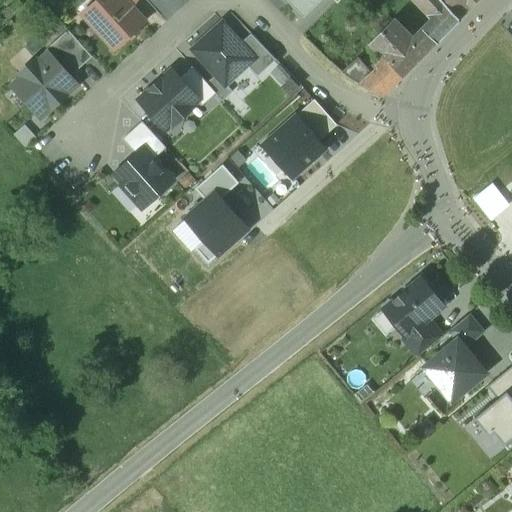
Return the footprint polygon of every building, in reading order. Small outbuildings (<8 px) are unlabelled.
[(122,0),(100,0),(85,15),(114,47),(142,22),(129,8),(122,0)] [(283,0),(303,20),(324,0),(283,0)] [(458,20),(440,0),(415,0),(428,13),(435,20),(446,32),(458,20)] [(440,0),(458,20),(477,0),(440,0)] [(392,20),(369,44),(382,57),(373,66),(376,70),(371,74),(357,58),(341,73),(346,77),(359,85),(381,97),(425,55),(446,32),(435,20),(414,42),(392,20)] [(222,23),(192,50),(216,76),(225,86),(247,66),(254,59),(240,44),(222,23)] [(67,30),(45,51),(47,53),(69,77),(92,57),(67,30)] [(247,66),(258,77),(275,61),(251,34),(240,44),(254,59),(247,66)] [(37,63),(35,60),(19,74),(21,76),(11,86),(40,118),(52,108),(53,108),(65,97),(65,96),(77,86),(69,77),(47,53),(37,63)] [(191,68),(179,79),(203,106),(216,94),(207,85),(191,68)] [(172,71),(139,101),(165,130),(172,124),(176,124),(180,122),(185,119),(189,114),(191,111),(192,106),(198,101),(179,79),(172,71)] [(216,76),(207,85),(216,94),(222,102),(232,93),(216,76)] [(295,116),(317,140),(335,124),(313,100),(295,116)] [(292,178),(325,149),(317,140),(295,116),(263,145),(292,178)] [(143,149),(153,160),(165,149),(140,121),(121,139),(136,155),(143,149)] [(143,149),(136,155),(115,175),(145,207),(173,181),(153,160),(143,149)] [(222,166),(196,189),(207,201),(215,194),(220,200),(238,184),(222,166)] [(491,184),(472,199),(488,220),(507,205),(491,184)] [(207,201),(186,219),(205,241),(195,249),(208,264),(247,230),(220,200),(215,194),(207,201)] [(420,279),(383,310),(406,337),(406,338),(428,320),(443,307),(420,279)] [(469,315),(448,332),(456,341),(457,341),(464,349),(483,333),(469,315)] [(428,320),(406,338),(406,337),(403,339),(417,357),(442,337),(428,320)] [(456,341),(423,368),(451,402),(484,374),(464,349),(457,341),(456,341)] [(511,367),(488,387),(498,400),(507,392),(511,398),(511,367)] [(498,400),(474,419),(489,437),(493,433),(504,447),(511,440),(511,398),(507,392),(498,400)] [(435,430),(427,420),(417,428),(425,438),(435,430)]
